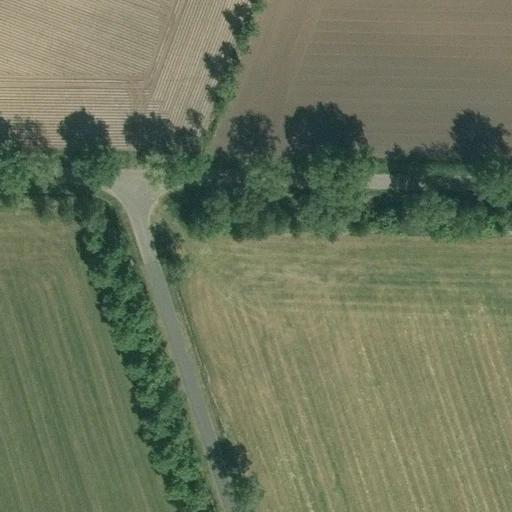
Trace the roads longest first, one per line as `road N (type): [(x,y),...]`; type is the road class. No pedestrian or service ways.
road 1 (unclassified): [(511,185),(124,178)]
road 2 (unclassified): [(233,511),(124,178)]
road 3 (unclassified): [(124,178),(0,176)]
